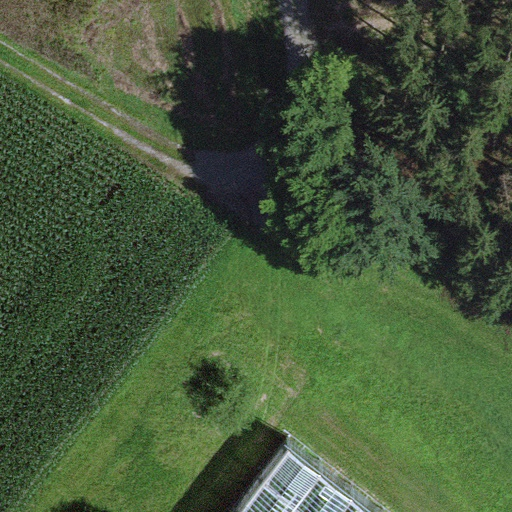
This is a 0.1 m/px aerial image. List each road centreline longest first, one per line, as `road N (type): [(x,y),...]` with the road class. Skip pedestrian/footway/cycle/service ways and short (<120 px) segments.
road 1 (track): [(263,188),(232,244),(24,511)]
road 2 (track): [(0,56),(182,161),(263,188)]
road 3 (track): [(263,188),(306,147),(293,0)]
